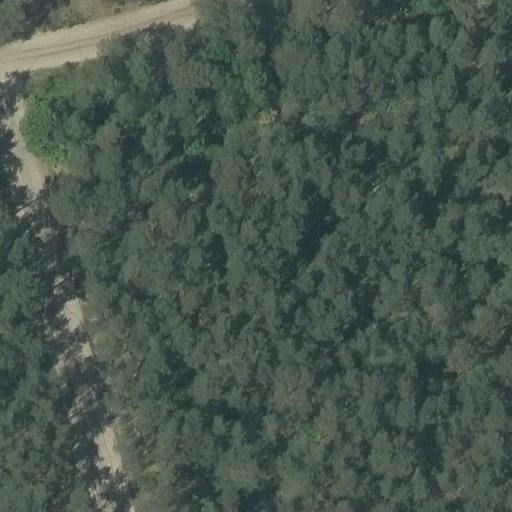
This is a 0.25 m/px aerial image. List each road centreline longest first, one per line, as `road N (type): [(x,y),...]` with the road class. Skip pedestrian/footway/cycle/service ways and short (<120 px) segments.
road 1 (track): [(0,100),(107,511)]
road 2 (track): [(0,62),(117,40),(220,0)]
